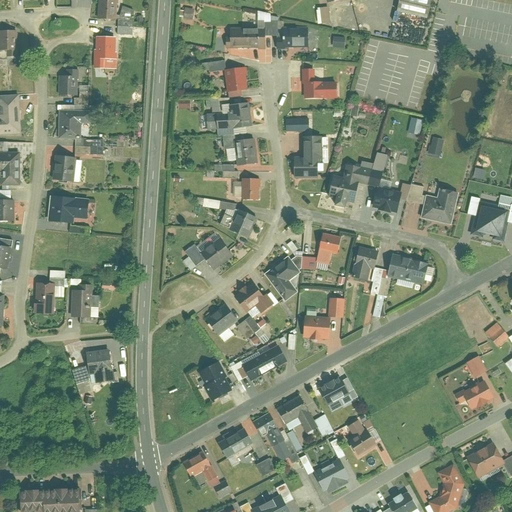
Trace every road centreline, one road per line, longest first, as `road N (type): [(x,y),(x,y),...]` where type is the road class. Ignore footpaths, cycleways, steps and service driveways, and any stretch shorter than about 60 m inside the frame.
road 1 (secondary): [(147,462),(141,364),(164,0)]
road 2 (residential): [(147,462),(457,291)]
road 3 (residential): [(38,45),(42,142),(21,341)]
road 4 (residential): [(457,291),(448,256),(428,241),(284,211)]
road 5 (residential): [(331,511),(511,409)]
road 6 (residential): [(284,211),(245,275),(168,316)]
road 7 (residential): [(0,471),(147,462)]
road 8 (residential): [(267,68),(284,211)]
road 9 (residential): [(24,15),(66,11),(87,23),(76,39),(38,45)]
